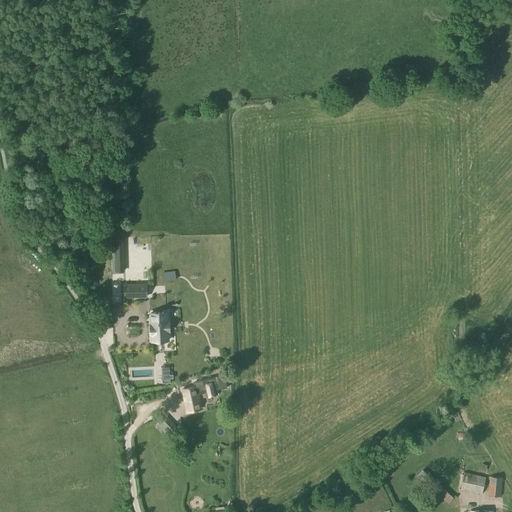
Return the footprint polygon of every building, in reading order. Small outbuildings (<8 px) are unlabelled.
[(112,251),(112,269),(113,272),(123,272),(122,251),(112,251)] [(133,281),(139,283),(142,274),(136,272),(133,281)] [(162,273),(163,281),(175,279),(174,272),(162,273)] [(146,285),(123,285),(124,298),(146,298),(146,285)] [(154,312),(151,312),(152,324),(150,324),(151,333),(152,333),(152,340),(155,340),(165,340),(168,340),(167,330),(169,330),(169,321),(167,321),(167,311),(164,312),(164,311),(154,311),(154,312)] [(169,383),(169,379),(172,379),(172,375),(169,375),(169,367),(161,368),(162,384),(169,383)] [(224,375),(214,377),(217,390),(227,388),(224,375)] [(214,383),(182,390),(187,413),(201,409),(198,394),(204,393),(205,397),(217,395),(216,390),(214,383)] [(460,489),(482,493),(484,477),(463,472),(460,489)] [(488,495),(500,496),(502,478),(489,476),(488,495)] [(449,490),(442,496),(450,505),(457,498),(449,490)]
